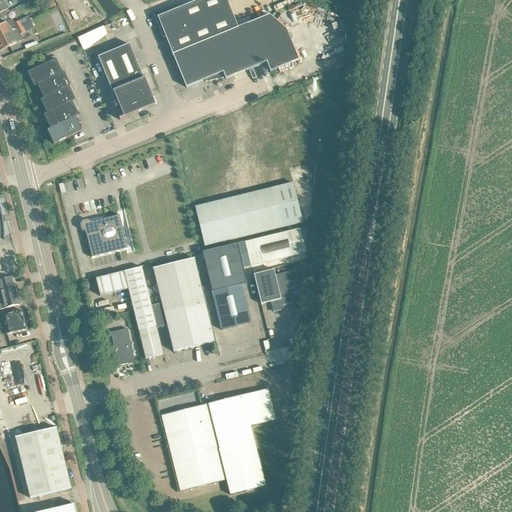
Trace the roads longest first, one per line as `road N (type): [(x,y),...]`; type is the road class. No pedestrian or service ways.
road 1 (tertiary): [(92,465),(0,97)]
road 2 (primary): [(379,161),(339,332),(316,511)]
road 3 (primary): [(337,511),(379,161)]
road 4 (primary): [(379,161),(402,0)]
